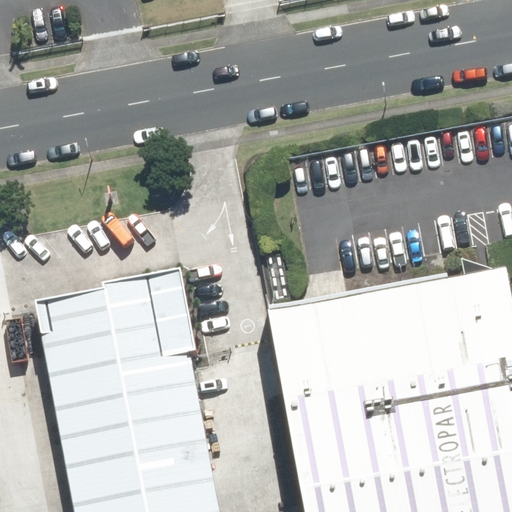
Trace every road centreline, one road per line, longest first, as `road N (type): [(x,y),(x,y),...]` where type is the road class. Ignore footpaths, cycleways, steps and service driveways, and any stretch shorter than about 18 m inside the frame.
road 1 (secondary): [(0,120),(511,19)]
road 2 (unknown): [(117,94),(100,18),(84,6),(59,2),(0,14)]
